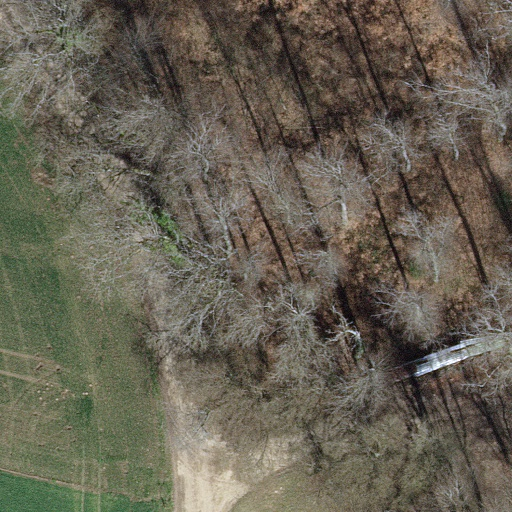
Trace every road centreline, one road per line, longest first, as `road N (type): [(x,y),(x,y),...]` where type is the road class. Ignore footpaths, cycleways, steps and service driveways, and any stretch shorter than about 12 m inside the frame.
road 1 (track): [(0,16),(134,222),(199,480),(197,511)]
road 2 (track): [(199,480),(347,440),(511,420)]
